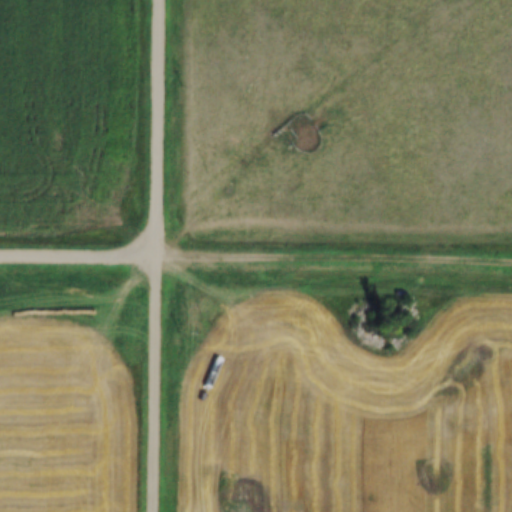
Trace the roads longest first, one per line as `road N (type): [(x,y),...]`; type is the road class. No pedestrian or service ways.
road 1 (track): [(158,259),(511,179)]
road 2 (track): [(511,262),(158,259)]
